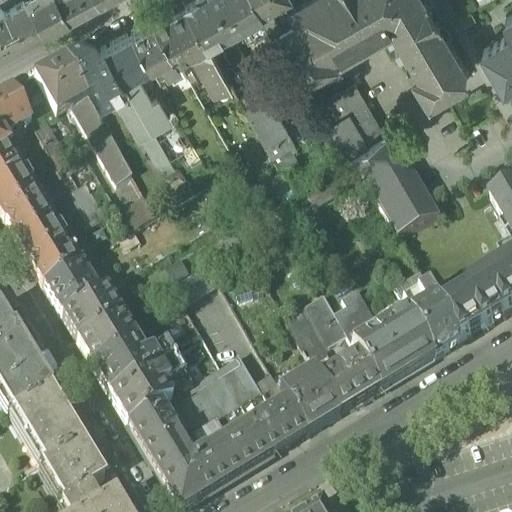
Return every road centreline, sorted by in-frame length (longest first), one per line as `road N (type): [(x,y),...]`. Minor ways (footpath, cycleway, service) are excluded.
road 1 (residential): [(511,344),(241,511)]
road 2 (residential): [(0,264),(143,511)]
road 3 (residential): [(0,85),(155,0)]
